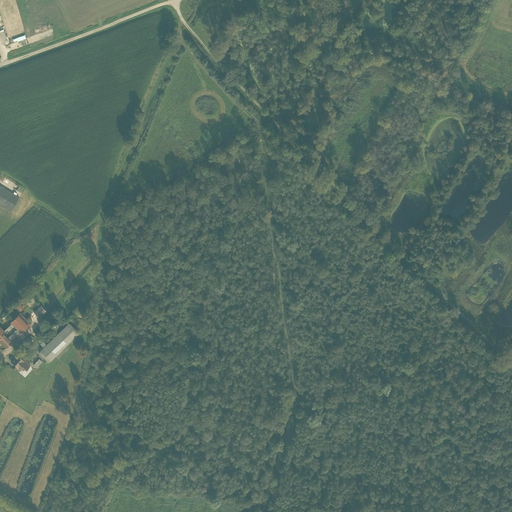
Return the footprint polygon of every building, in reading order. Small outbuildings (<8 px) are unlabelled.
[(281,11),(274,8),(269,17),(277,20),(281,11)] [(496,148),(492,151),(496,157),(500,154),(496,148)] [(0,205),(10,212),(19,197),(0,185),(0,205)] [(20,311),(24,308),(18,302),(14,306),(20,311)] [(41,306),(33,313),(38,318),(45,311),(41,306)] [(76,316),(85,320),(88,313),(79,309),(76,316)] [(0,341),(6,347),(31,324),(20,313),(11,321),(15,325),(9,331),(7,329),(5,331),(0,325),(0,341)] [(46,321),(45,321),(51,324),(51,325),(52,326),(53,327),(54,327),(55,327),(56,326),(57,325),(57,324),(57,323),(57,322),(56,321),(54,321),(53,321),(52,321),(48,317),(47,317),(48,318),(46,321)] [(48,362),(50,361),(55,356),(57,358),(64,351),(63,349),(79,333),(69,322),(40,350),(40,351),(38,353),(48,362)] [(37,333),(41,338),(42,337),(45,340),(47,338),(44,335),(40,331),(37,333)] [(24,360),(17,355),(11,362),(16,366),(15,367),(19,372),(22,368),(24,368),(26,370),(30,366),(30,364),(25,359),(24,360)] [(42,362),(39,359),(33,365),(37,368),(42,362)]
